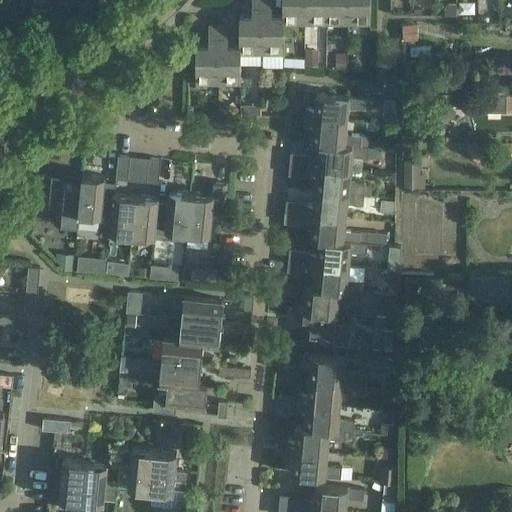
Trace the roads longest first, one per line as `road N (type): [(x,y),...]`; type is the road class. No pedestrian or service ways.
road 1 (residential): [(267,293),(281,149),(144,137),(78,67)]
road 2 (residential): [(48,279),(19,511)]
